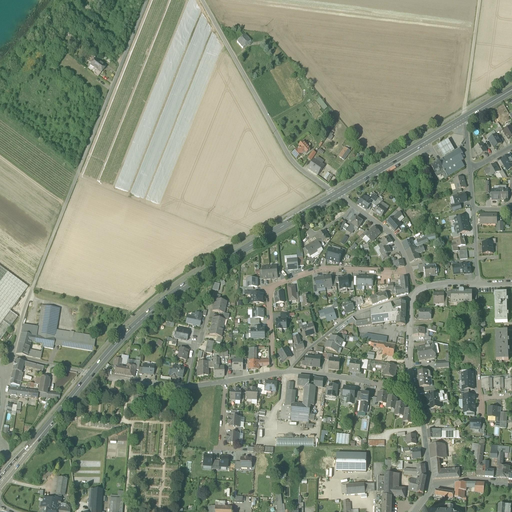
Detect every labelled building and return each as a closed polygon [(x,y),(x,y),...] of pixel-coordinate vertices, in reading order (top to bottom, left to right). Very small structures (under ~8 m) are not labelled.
[(238,37),(240,39),(245,35),(241,31),(235,36),(237,38),(238,37)] [(237,42),(243,49),(251,41),(245,35),(240,39),(237,42)] [(96,71),(101,74),(105,68),(95,60),(90,66),(96,71)] [(324,110),(328,108),(320,98),(316,101),(324,110)] [(503,131),(508,140),(511,137),(511,129),(511,127),(508,129),(507,129),(503,131)] [(489,140),(494,148),(501,144),(496,135),(489,140)] [(443,158),(445,157),(444,155),(451,151),(452,153),(455,151),(448,140),(437,147),(443,158)] [(300,147),(298,149),(302,154),(303,155),(305,153),(306,154),(309,151),(310,151),(311,150),(303,141),(298,145),(300,147)] [(474,149),(479,157),(487,153),(483,146),(482,144),(474,149)] [(296,159),(302,154),(298,149),(292,154),(296,159)] [(445,172),(447,177),(464,167),(461,162),(464,160),(461,156),(463,155),(460,149),(455,152),(453,154),(452,153),(451,151),(444,155),(445,157),(445,158),(444,159),(443,159),(445,163),(441,165),(443,169),(445,172)] [(307,159),(310,161),(316,153),(313,151),(307,159)] [(337,160),(342,164),(350,155),(344,151),(337,160)] [(504,166),(506,169),(511,166),(511,164),(511,161),(510,159),(509,156),(501,161),(504,166)] [(308,169),(317,175),(319,173),(324,166),(322,164),(316,160),(315,159),(308,169)] [(443,169),(441,165),(439,161),(431,166),(435,173),(437,177),(441,174),(445,172),(443,169)] [(495,165),(488,169),(490,173),(492,176),(495,174),(498,172),(496,169),(497,168),(495,165)] [(456,190),(456,191),(461,189),(466,188),(463,178),(456,180),(454,180),(453,182),(454,183),(456,190)] [(508,190),(500,191),(500,201),(508,201),(508,190)] [(491,201),(500,201),(500,191),(491,191),(491,201)] [(357,205),(366,211),(371,204),(376,197),(372,194),(368,200),(364,197),(357,205)] [(465,195),(453,198),(450,199),(452,206),(455,205),(460,204),(467,202),(465,195)] [(371,204),(374,206),(378,200),(379,199),(376,197),(371,204)] [(377,215),(382,218),(387,211),(380,205),(379,205),(377,208),(374,213),(375,213),(378,215),(377,215)] [(387,223),(395,232),(397,229),(401,226),(397,221),(402,216),(399,213),(387,223)] [(490,225),(497,225),(497,223),(497,215),(480,215),(480,225),(484,225),(484,223),(490,223),(490,225)] [(454,220),(455,221),(456,227),(468,225),(466,217),(457,219),(454,220)] [(357,229),(358,230),(363,223),(356,218),(353,223),(350,227),(352,229),(354,227),(357,229)] [(346,223),(344,221),(339,229),(341,231),(343,228),(346,231),(349,227),(345,224),(346,223)] [(468,225),(456,227),(457,233),(457,235),(460,234),(469,232),(468,225)] [(366,236),(370,241),(372,242),(380,234),(374,228),(369,233),(366,236)] [(315,237),(317,241),(319,244),(322,243),(322,244),(330,239),(325,231),(315,237)] [(360,237),(363,240),(366,236),(369,233),(366,231),(360,237)] [(435,240),(437,241),(435,235),(436,235),(435,233),(426,235),(426,238),(428,241),(435,240)] [(380,242),(382,244),(385,248),(388,246),(393,243),(388,237),(380,242)] [(426,238),(417,242),(418,247),(422,245),(429,244),(428,241),(426,238)] [(457,244),(458,248),(466,246),(464,239),(456,241),(457,244)] [(310,257),(317,253),(316,251),(321,248),(320,245),(319,244),(317,241),(305,248),(308,254),(310,257)] [(403,245),(406,252),(415,248),(413,243),(412,241),(403,245)] [(482,243),(482,255),(492,254),(492,244),(492,243),(489,243),(482,243)] [(392,252),(388,246),(385,248),(382,244),(378,247),(381,250),(379,252),(381,255),(384,259),(388,257),(387,255),(392,252)] [(418,249),(415,250),(417,255),(425,252),(422,246),(418,248),(418,249)] [(419,260),(417,255),(415,250),(415,248),(406,252),(410,263),(419,260)] [(331,249),(329,249),(326,260),(332,262),(336,251),(331,249)] [(340,252),(336,251),(332,262),(339,264),(343,253),(340,252)] [(459,252),(460,260),(467,260),(466,251),(459,252)] [(287,261),(288,264),(288,268),(288,271),(298,270),(298,267),(297,260),(287,261)] [(467,265),(458,266),(453,267),(454,276),(459,275),(467,274),(468,274),(467,269),(471,269),(470,264),(467,265)] [(28,288),(0,266),(0,340),(0,341),(18,317),(10,312),(28,288)] [(425,273),(426,277),(436,276),(435,267),(425,268),(425,269),(425,273)] [(318,289),(325,288),(324,278),(322,278),(322,277),(319,277),(319,279),(316,279),(316,284),(317,290),(318,289)] [(324,278),(325,288),(332,288),(331,280),(331,277),(324,278)] [(349,283),(348,277),(344,277),(344,278),(342,278),(339,279),(338,279),(339,284),(340,291),(343,290),(347,290),(349,289),(350,289),(349,283)] [(357,286),(365,287),(365,277),(357,277),(357,286)] [(373,278),(365,277),(365,287),(373,287),(373,278)] [(247,284),(247,288),(253,288),(255,288),(255,287),(257,287),(257,279),(247,279),(247,280),(246,280),(246,284),(247,284)] [(392,295),(396,294),(395,289),(394,289),(393,285),(388,285),(388,291),(391,291),(392,295)] [(289,296),(290,301),(296,301),(294,287),(288,287),(289,293),(289,296)] [(402,288),(395,289),(396,294),(396,297),(408,295),(408,288),(402,288)] [(457,303),(462,303),(461,291),(460,291),(459,291),(459,292),(451,292),(451,298),(451,304),(457,304),(457,303)] [(463,291),(461,291),(462,303),(466,303),(466,304),(472,304),(472,300),(472,294),(472,292),(464,292),(464,291),(463,291)] [(276,299),(276,304),(284,303),(283,293),(275,294),(276,299)] [(370,298),(373,306),(388,301),(386,293),(370,298)] [(434,293),(434,304),(444,304),(444,299),(444,293),(434,293)] [(494,294),(495,323),(507,323),(507,317),(509,317),(508,314),(507,314),(507,302),(508,302),(508,299),(507,300),(507,293),(494,294)] [(255,304),(256,304),(258,304),(259,303),(263,303),(263,294),(256,295),(251,295),(252,304),(255,304)] [(215,300),(213,306),(225,308),(226,302),(219,301),(215,300)] [(396,312),(397,312),(406,311),(406,302),(399,302),(396,302),(396,309),(396,312)] [(344,309),(346,315),(354,312),(353,310),(355,310),(354,308),(352,303),(342,306),(343,310),(344,309)] [(392,320),(397,319),(397,312),(396,312),(396,309),(393,309),(391,303),(371,310),(372,320),(373,325),(373,326),(383,325),(382,321),(389,320),(389,322),(392,322),(392,320)] [(55,340),(55,337),(56,331),(60,309),(42,306),(38,331),(37,337),(55,340)] [(224,314),(225,308),(213,306),(212,312),(221,314),(224,314)] [(325,317),(327,323),(337,319),(333,309),(319,313),(320,318),(325,317)] [(419,320),(431,320),(431,310),(419,310),(419,320)] [(254,315),(254,319),(259,319),(264,319),(263,311),(253,311),(253,312),(252,312),(253,315),(254,315)] [(405,326),(406,311),(397,312),(397,319),(396,325),(405,326)] [(195,326),(199,327),(202,315),(195,314),(194,318),(191,317),(187,316),(186,324),(192,325),(192,327),(195,328),(195,326)] [(213,318),(212,324),(223,326),(225,320),(220,319),(213,318)] [(278,330),(278,331),(282,331),(282,330),(287,330),(287,320),(287,319),(281,319),(278,320),(276,320),(276,322),(276,324),(276,325),(276,330),(278,330)] [(221,338),(223,326),(212,324),(211,328),(212,328),(212,331),(210,331),(209,335),(217,337),(221,338)] [(303,329),(306,337),(315,334),(312,325),(307,327),(307,328),(303,329)] [(22,328),(21,334),(36,336),(37,337),(38,331),(22,328)] [(252,334),(252,339),(264,338),(264,329),(260,329),(260,328),(255,328),(255,330),(251,330),(251,334),(252,334)] [(175,339),(186,342),(189,331),(184,330),(184,332),(177,330),(175,339)] [(94,337),(56,331),(55,337),(95,343),(95,337),(94,337)] [(495,332),(496,361),(508,361),(508,352),(509,352),(509,349),(508,349),(508,343),(509,343),(509,340),(508,340),(507,332),(495,332)] [(31,343),(34,343),(36,336),(21,334),(19,343),(30,346),(31,343)] [(378,341),(386,343),(387,337),(367,334),(366,340),(373,341),(378,342),(378,341)] [(37,337),(36,336),(34,343),(34,344),(43,345),(42,347),(53,350),(54,346),(55,340),(37,337)] [(55,337),(55,340),(54,346),(93,352),(95,343),(55,337)] [(293,338),(297,351),(304,349),(302,343),(301,343),(299,337),(293,338)] [(325,348),(337,353),(339,347),(341,347),(343,342),(343,341),(337,339),(332,337),(329,343),(328,342),(325,348)] [(16,355),(27,357),(29,351),(30,347),(30,346),(19,343),(19,342),(16,355)] [(383,355),(393,357),(395,346),(385,344),(384,349),(383,355)] [(417,348),(419,361),(436,358),(434,345),(427,347),(425,347),(417,348)] [(178,359),(186,361),(188,351),(180,349),(178,359)] [(283,359),(285,362),(291,358),(286,349),(279,353),(280,356),(280,357),(281,359),(282,359),(283,359)] [(41,353),(29,351),(27,357),(40,360),(41,353)] [(436,363),(437,369),(449,368),(449,355),(446,355),(446,362),(436,363)] [(114,366),(116,367),(126,368),(127,366),(128,357),(122,356),(121,361),(115,360),(114,366)] [(321,357),(315,357),(315,359),(306,358),(306,361),(303,361),(303,365),(305,366),(310,367),(310,366),(316,367),(316,368),(319,368),(321,357)] [(211,368),(214,368),(219,368),(219,365),(219,358),(210,358),(210,362),(211,368)] [(232,370),(243,370),(243,365),(243,360),(232,359),(232,370)] [(22,373),(23,366),(24,363),(15,360),(13,371),(22,373)] [(249,361),(249,370),(259,369),(259,366),(259,361),(257,361),(249,361)] [(329,369),(339,370),(340,362),(332,361),(330,361),(329,369)] [(349,371),(359,373),(361,362),(350,361),(349,371)] [(383,376),(395,377),(397,365),(385,364),(385,363),(371,361),(371,367),(372,367),(384,369),(384,370),(383,376)] [(208,376),(208,368),(208,362),(198,362),(199,368),(197,368),(197,377),(203,377),(203,376),(208,376)] [(135,367),(127,366),(126,368),(125,376),(126,376),(133,377),(134,377),(135,370),(135,367)] [(142,374),(153,375),(154,367),(143,366),(143,368),(142,374)] [(171,378),(175,379),(176,377),(182,378),(184,369),(173,366),(171,376),(172,376),(171,378)] [(125,376),(126,368),(116,367),(115,374),(125,376)] [(214,368),(214,377),(224,377),(224,368),(219,368),(214,368)] [(10,381),(21,383),(22,377),(21,377),(22,373),(13,371),(10,381)] [(419,378),(420,388),(424,388),(429,387),(428,378),(432,378),(432,374),(428,372),(428,371),(418,372),(418,376),(419,378)] [(462,374),(462,382),(473,382),(473,374),(470,374),(462,374)] [(305,387),(309,388),(309,387),(314,387),(314,383),(310,382),(310,377),(299,376),(297,387),(305,387)] [(39,392),(39,393),(46,395),(47,392),(50,378),(41,377),(40,385),(38,392),(39,392)] [(314,383),(314,387),(316,387),(323,388),(324,379),(315,378),(314,383)] [(497,388),(497,391),(500,390),(504,390),(504,389),(503,383),(503,380),(503,379),(495,380),(495,382),(495,388),(497,388)] [(486,389),(486,391),(489,391),(489,390),(492,390),(492,388),(492,382),(492,380),(484,380),(484,383),(484,389),(486,389)] [(267,391),(271,392),(271,391),(276,391),(277,390),(277,388),(276,387),(277,383),(266,381),(266,386),(265,391),(267,391)] [(473,382),(462,382),(463,389),(463,390),(469,390),(474,389),(473,382)] [(329,395),(336,396),(338,386),(335,386),(335,385),(333,385),(332,385),(330,385),(329,389),(328,395),(329,395)] [(305,387),(303,405),(311,406),(314,406),(316,387),(314,387),(309,387),(309,388),(305,387)] [(347,403),(353,404),(354,398),(355,388),(344,387),(344,391),(343,397),(348,398),(347,403)] [(18,397),(28,399),(29,391),(19,390),(18,397)] [(38,392),(29,391),(28,399),(37,400),(38,397),(39,393),(39,392),(38,392)] [(287,391),(285,403),(292,404),(295,404),(296,392),(293,392),(287,391)] [(358,392),(357,399),(354,398),(353,404),(356,404),(356,401),(359,401),(361,402),(362,393),(358,392)] [(383,402),(387,403),(388,397),(389,394),(383,393),(382,393),(382,394),(379,393),(379,392),(378,392),(377,398),(377,403),(379,403),(383,403),(383,402)] [(364,413),(366,413),(367,407),(369,394),(362,393),(361,402),(359,412),(364,413)] [(429,395),(429,396),(430,400),(431,409),(434,409),(440,408),(440,403),(440,400),(439,395),(439,394),(429,395)] [(133,403),(145,404),(145,403),(145,396),(146,396),(134,395),(133,403)] [(395,410),(395,411),(395,410),(396,403),(397,400),(393,400),(393,397),(388,397),(387,403),(387,404),(387,405),(386,409),(391,409),(392,408),(395,409),(395,410)] [(284,420),(290,421),(291,414),(292,404),(285,403),(285,406),(284,420)] [(402,404),(396,403),(395,410),(395,411),(394,415),(399,416),(401,415),(404,415),(403,417),(404,417),(405,410),(405,407),(401,406),(402,404)] [(474,406),(474,403),(463,403),(463,410),(464,410),(464,413),(466,413),(468,413),(470,411),(474,411),(474,409),(475,409),(475,406),(474,406)] [(292,404),(291,414),(309,416),(310,416),(311,406),(303,405),(295,404),(292,404)] [(277,420),(284,420),(285,406),(282,406),(281,413),(278,412),(277,420)] [(496,418),(497,418),(497,413),(497,409),(489,408),(488,417),(496,418)] [(410,411),(405,410),(404,417),(403,422),(408,423),(409,422),(413,422),(414,414),(410,413),(410,411)] [(309,423),(309,421),(309,416),(291,414),(290,421),(309,423)] [(481,425),(481,422),(480,422),(479,421),(479,420),(470,420),(470,429),(480,430),(481,430),(481,425)] [(427,431),(428,439),(431,439),(450,439),(450,432),(450,431),(441,432),(441,430),(427,431)] [(321,431),(319,442),(324,443),(325,435),(327,435),(328,432),(321,431)] [(350,435),(337,434),(335,445),(349,446),(350,435)] [(407,442),(407,445),(416,445),(415,435),(406,436),(407,437),(407,442)] [(277,445),(291,446),(291,438),(278,437),(277,445)] [(430,446),(432,471),(441,470),(439,459),(444,459),(442,444),(430,446)] [(498,460),(498,462),(502,462),(502,454),(509,454),(509,453),(509,448),(498,447),(498,453),(498,460)] [(417,458),(417,459),(421,458),(420,450),(410,451),(411,455),(412,455),(412,458),(417,458)] [(366,454),(336,454),(336,472),(366,472),(366,454)] [(211,466),(212,460),(212,456),(204,456),(203,466),(211,466)] [(227,467),(228,457),(220,457),(219,461),(219,467),(227,467)] [(247,468),(251,468),(252,459),(248,458),(245,458),(241,458),(241,462),(241,466),(246,467),(247,468)] [(417,466),(417,472),(418,476),(426,477),(425,465),(417,466)] [(476,477),(484,477),(485,473),(482,473),(483,467),(481,467),(477,467),(476,477)] [(51,469),(43,474),(46,479),(54,474),(51,469)] [(432,471),(433,480),(459,478),(459,470),(451,470),(451,469),(441,470),(432,471)] [(511,480),(511,472),(509,472),(509,473),(497,472),(496,478),(508,479),(508,480),(511,480)] [(39,483),(46,479),(43,474),(36,478),(39,483)] [(385,486),(394,487),(394,474),(390,474),(385,474),(385,477),(385,484),(385,486)] [(409,491),(423,494),(426,477),(418,477),(417,481),(412,480),(409,491)] [(56,495),(60,495),(60,492),(65,492),(67,479),(58,478),(56,495)] [(364,484),(346,485),(347,494),(347,496),(365,494),(365,493),(364,485),(364,484)] [(373,484),(364,485),(365,493),(373,492),(373,484)] [(376,495),(376,505),(384,506),(384,496),(385,486),(385,484),(378,484),(377,495),(376,495)] [(465,501),(466,498),(464,498),(465,491),(466,492),(466,488),(467,484),(465,484),(456,484),(455,485),(454,498),(465,501)] [(474,493),(483,494),(484,484),(467,484),(466,488),(475,488),(474,493)] [(406,488),(399,488),(394,487),(385,486),(384,496),(392,497),(405,498),(406,488)] [(93,490),(92,501),(91,511),(100,511),(101,501),(102,490),(93,490)] [(435,496),(453,499),(454,494),(436,491),(435,496)] [(383,511),(390,511),(391,504),(392,504),(392,498),(392,497),(384,496),(384,506),(383,511)] [(59,507),(60,503),(61,500),(59,499),(55,498),(54,498),(54,500),(50,499),(50,498),(44,497),(44,498),(43,504),(41,504),(41,507),(40,507),(46,508),(45,511),(58,511),(59,507)] [(122,511),(123,503),(110,502),(109,511),(122,511)]
